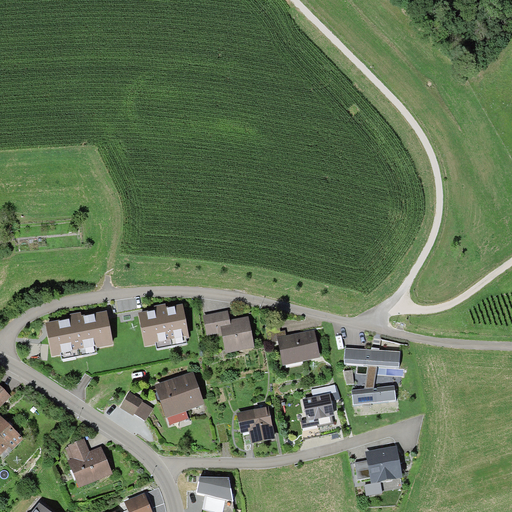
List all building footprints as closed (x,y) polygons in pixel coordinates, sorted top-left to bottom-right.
[(159,305),(154,306),(155,311),(139,314),(146,347),(156,345),(157,349),(186,344),(185,339),(188,338),(182,306),(166,309),(165,304),(159,305)] [(107,311),(82,317),(81,313),(75,314),(69,315),(70,319),(45,324),(52,357),(60,356),(61,361),(98,354),(97,349),(114,346),(107,311)] [(229,311),(203,316),(207,337),(222,334),(226,354),(255,348),(249,316),(230,320),(229,311)] [(277,337),(286,335),(285,331),(281,332),(279,322),(265,325),(269,343),(278,342),(277,337)] [(286,335),(277,337),(278,342),(283,365),(321,358),(315,330),(298,333),(286,335)] [(375,351),(346,349),(345,364),(369,366),(365,390),(352,391),(354,407),(396,402),(395,386),(374,388),(377,367),(400,368),(401,353),(375,351)] [(193,374),(155,387),(160,402),(166,418),(168,418),(186,411),(204,405),(193,374)] [(331,401),(341,399),(336,385),(311,391),(313,397),(303,400),(307,420),(302,422),(303,428),(317,425),(318,427),(333,424),(332,417),(335,416),(332,405),(331,401)] [(0,406),(10,397),(0,386),(0,406)] [(131,393),(121,408),(133,416),(134,414),(145,421),(153,409),(142,403),(144,401),(131,393)] [(269,407),(237,413),(242,436),(250,434),(252,445),(276,440),(269,407)] [(189,419),(186,411),(168,418),(170,425),(189,419)] [(0,456),(10,447),(13,451),(24,440),(1,416),(0,416),(0,456)] [(225,424),(217,425),(220,443),(228,441),(225,424)] [(71,460),(67,461),(78,489),(114,475),(102,446),(90,450),(86,440),(66,447),(71,460)] [(370,478),(371,484),(380,482),(403,478),(398,454),(397,447),(366,452),(367,461),(370,478)] [(358,480),(370,478),(367,461),(355,464),(358,480)] [(229,479),(200,478),(197,494),(233,502),(229,479)] [(371,484),(364,485),(366,497),(382,494),(380,482),(371,484)] [(159,488),(147,493),(154,511),(165,511),(164,504),(162,496),(159,488)] [(125,503),(128,511),(151,511),(144,495),(139,497),(125,503)]
